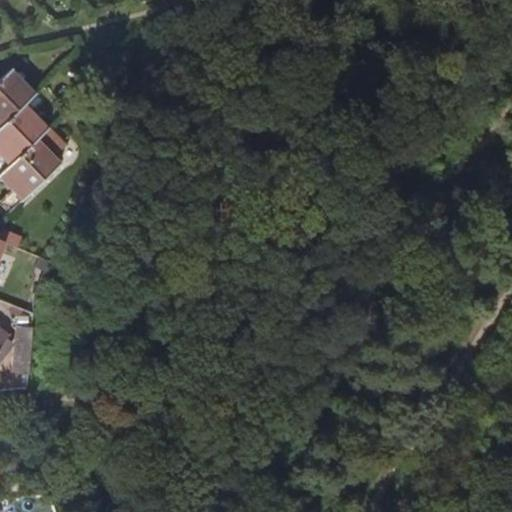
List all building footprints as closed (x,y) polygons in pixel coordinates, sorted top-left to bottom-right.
[(0,126),(21,106),(32,96),(8,72),(0,79),(0,126)] [(44,131),(21,106),(0,126),(0,173),(33,142),(44,131)] [(12,188),(7,192),(0,199),(0,207),(8,216),(57,166),(33,142),(0,173),(0,176),(7,183),(12,188)] [(12,188),(7,183),(2,188),(7,192),(12,188)] [(0,233),(0,243),(1,244),(12,249),(16,240),(0,233)] [(15,372),(30,373),(33,334),(17,333),(15,372)] [(5,339),(0,345),(0,360),(5,354),(3,352),(10,343),(5,339)] [(41,486),(43,502),(55,501),(51,485),(41,486)] [(18,511),(42,510),(41,502),(16,505),(16,511),(18,511)]
